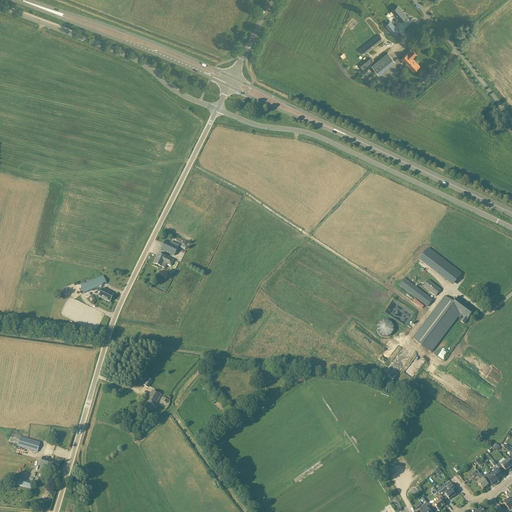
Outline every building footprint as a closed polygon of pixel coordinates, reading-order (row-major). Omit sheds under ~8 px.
[(398,5),(393,9),(396,12),(394,14),(401,21),(407,16),(398,5)] [(392,24),(386,29),(390,34),(396,29),(392,24)] [(380,35),(362,49),(365,53),(373,47),(374,48),(376,46),(375,45),(383,39),(380,35)] [(374,56),(384,48),(381,44),(371,53),(374,56)] [(413,57),(417,54),(415,53),(412,49),(401,59),(413,71),(420,66),(413,58),(413,57)] [(387,52),(376,62),(384,71),(395,62),(387,52)] [(370,58),(363,63),(366,67),(373,61),(370,58)] [(165,241),(161,250),(174,256),(179,248),(165,241)] [(427,248),(421,257),(455,283),(461,274),(427,248)] [(162,267),(164,263),(171,267),(174,261),(159,254),(154,264),(162,267)] [(99,278),(81,286),(84,293),(103,285),(102,284),(105,283),(106,283),(106,282),(104,278),(103,276),(99,278)] [(427,307),(433,300),(405,279),(399,286),(427,307)] [(436,297),(441,290),(429,280),(423,287),(436,297)] [(102,289),(99,297),(110,303),(114,294),(102,289)] [(430,352),(456,317),(460,319),(462,316),(451,308),(454,304),(445,297),(413,339),(430,352)] [(454,304),(451,308),(462,316),(464,317),(460,322),(464,324),(474,310),(458,298),(454,304)] [(392,322),(376,321),(376,336),(391,337),(392,322)] [(152,382),(147,378),(143,384),(148,388),(152,382)] [(155,406),(161,395),(153,391),(147,401),(155,406)] [(20,437),(18,447),(38,453),(40,443),(20,437)] [(40,467),(49,470),(49,469),(57,472),(60,463),(55,461),(43,457),(40,467)] [(478,458),(475,461),(480,468),(483,465),(478,458)] [(499,463),(497,465),(502,472),(505,470),(506,471),(510,467),(505,461),(500,465),(499,463)] [(492,469),(495,472),(492,474),(497,481),(502,477),(501,476),(502,475),(501,473),(502,472),(497,465),(492,469)] [(488,486),(486,484),(487,484),(482,478),(476,471),(471,475),(474,478),(476,476),(480,481),(477,483),(483,490),(488,486)] [(481,473),(479,475),(482,478),(487,484),(489,482),(492,485),(497,481),(492,474),(489,476),(487,474),(484,477),(481,473)] [(33,483),(24,480),(22,486),(31,489),(33,483)] [(446,487),(438,493),(439,495),(443,500),(444,501),(447,498),(449,500),(450,499),(450,500),(453,498),(453,497),(455,495),(453,492),(456,490),(451,484),(446,487)] [(429,506),(433,510),(436,508),(438,511),(444,506),(442,504),(445,502),(445,501),(444,501),(443,500),(439,495),(436,498),(438,502),(433,505),(432,504),(429,506)] [(506,507),(503,509),(506,511),(505,511),(506,511),(509,510),(511,508),(511,507),(511,498),(511,497),(509,499),(503,503),(506,507)]
